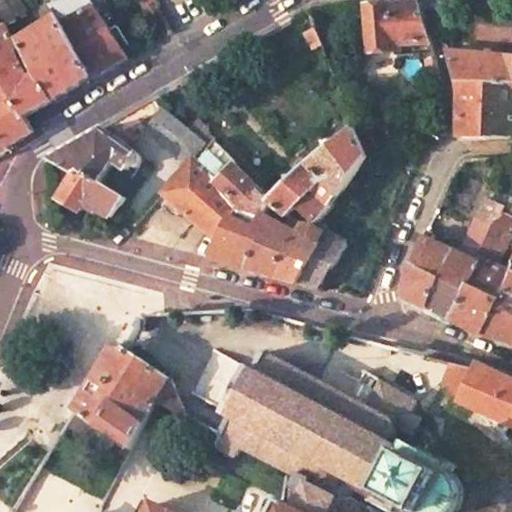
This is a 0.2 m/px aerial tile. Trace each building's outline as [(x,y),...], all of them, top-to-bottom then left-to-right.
[(0,0),(0,22),(3,27),(27,12),(19,0),(0,0)] [(54,0),(52,1),(50,2),(58,18),(62,25),(99,5),(96,0),(54,0)] [(372,53),(349,54),(351,76),(398,73),(397,57),(395,57),(394,51),(400,50),(400,45),(432,43),(421,4),(401,5),(397,6),(369,7),(372,53)] [(99,5),(62,25),(91,79),(92,79),(113,68),(129,58),(99,5)] [(58,18),(21,41),(26,49),(40,75),(54,101),(74,89),(91,79),(62,25),(58,18)] [(4,29),(0,31),(0,61),(19,52),(8,27),(4,29)] [(316,28),(305,33),(313,49),(324,45),(316,28)] [(511,56),(447,50),(456,82),(486,80),(485,138),(511,137),(511,56)] [(19,52),(0,61),(0,67),(26,117),(39,110),(54,101),(40,75),(33,78),(19,52)] [(0,131),(9,147),(22,138),(34,131),(26,117),(0,67),(0,131)] [(486,80),(456,82),(457,109),(457,135),(460,137),(471,137),(485,138),(486,80)] [(78,145),(50,160),(79,177),(82,172),(102,184),(117,162),(128,170),(131,167),(134,168),(137,169),(141,166),(143,164),(143,158),(140,155),(158,140),(191,166),(195,160),(208,144),(156,100),(131,114),(78,145)] [(310,166),(272,201),(269,204),(302,225),(317,226),(334,208),(368,158),(356,130),(310,166)] [(0,154),(11,150),(9,147),(0,131),(0,154)] [(212,146),(198,163),(241,208),(231,217),(255,230),(269,204),(272,201),(236,165),(238,163),(216,140),(212,146)] [(79,177),(50,160),(53,184),(54,194),(61,199),(63,202),(78,211),(82,212),(87,203),(114,219),(127,200),(114,191),(102,184),(82,172),(79,177)] [(195,160),(191,166),(165,195),(177,205),(220,242),(211,258),(222,262),(247,272),(266,236),(255,230),(231,217),(241,208),(198,163),(195,160)] [(507,215),(509,208),(487,197),(466,243),(464,254),(426,236),(415,263),(403,294),(429,308),(450,269),(471,281),(482,260),(482,249),(494,224),(507,215)] [(511,197),(509,208),(507,215),(494,224),(482,249),(482,260),(471,281),(450,318),(468,330),(482,335),(511,275),(511,264),(510,264),(506,272),(495,266),(511,235),(511,197)] [(269,204),(255,230),(266,236),(247,272),(259,275),(274,279),(302,225),(269,204)] [(312,237),(317,226),(302,225),(274,279),(288,282),(300,285),(323,244),(312,237)] [(329,233),(323,244),(300,285),(312,288),(321,290),(349,244),(329,233)] [(450,269),(429,308),(440,314),(450,318),(471,281),(450,269)] [(511,275),(482,335),(511,344),(511,275)] [(157,401),(171,408),(187,417),(172,380),(128,350),(124,351),(122,350),(116,349),(77,411),(99,427),(90,441),(124,463),(157,401)] [(257,372),(251,369),(227,414),(233,417),(218,446),(238,456),(243,447),(288,471),(281,505),(295,511),(377,511),(379,510),(353,498),(361,486),(379,495),(375,502),(394,511),(453,511),(454,511),(456,508),(458,504),(459,501),(459,498),(460,496),(459,493),(459,489),(458,487),(457,484),(455,480),(453,478),(451,476),(448,473),(446,472),(449,466),(406,444),(404,448),(389,441),(393,437),(396,433),(397,427),(413,437),(422,420),(411,414),(419,402),(380,379),(366,371),(355,394),(353,398),(268,353),(257,372)] [(475,370),(453,364),(447,375),(447,377),(447,379),(447,380),(448,382),(464,403),(480,410),(478,414),(506,435),(511,424),(511,380),(508,379),(478,365),(475,370)] [(77,411),(68,426),(90,441),(99,427),(77,411)]
